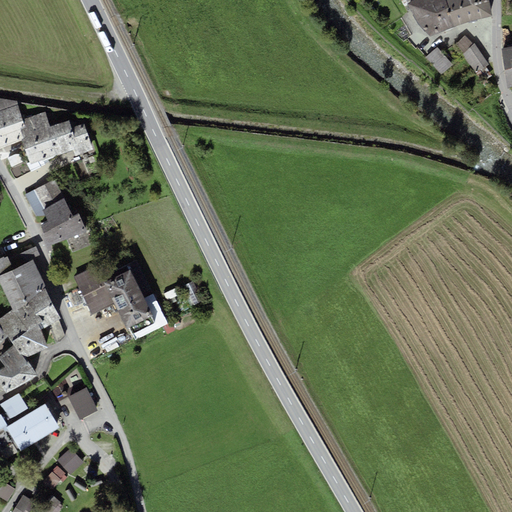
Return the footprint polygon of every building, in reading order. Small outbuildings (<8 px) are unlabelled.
[(414,0),(407,4),(431,37),(456,28),(445,0),(414,0)] [(445,0),(456,28),(493,16),(491,0),(445,0)] [(464,53),(474,44),(466,35),(456,44),(464,53)] [(490,65),(475,44),(474,44),(464,53),(463,54),(477,74),(490,65)] [(511,46),(501,49),(508,88),(511,86),(511,46)] [(438,47),(426,56),(442,75),(454,65),(438,47)] [(18,104),(0,110),(0,148),(22,140),(24,139),(20,129),(26,127),(18,104)] [(31,165),(60,155),(51,127),(46,112),(23,120),(26,127),(20,129),(24,139),(22,140),(31,165)] [(60,155),(74,151),(75,156),(94,149),(85,124),(72,128),(70,120),(51,127),(60,155)] [(43,211),(64,199),(54,179),(24,195),(36,215),(43,211)] [(43,211),(49,222),(48,222),(42,225),(47,247),(87,231),(79,213),(74,216),(64,199),(43,211)] [(0,276),(14,269),(8,257),(0,260),(0,276)] [(0,283),(13,310),(46,289),(34,259),(14,269),(0,276),(0,283)] [(114,304),(104,283),(96,267),(74,278),(92,315),(114,304)] [(153,316),(131,270),(104,283),(114,304),(126,329),(153,316)] [(13,310),(0,318),(0,324),(12,342),(39,325),(41,331),(60,320),(46,289),(13,310)] [(12,342),(0,324),(0,347),(4,354),(14,346),(12,342)] [(39,325),(12,342),(14,346),(20,355),(22,354),(26,358),(49,348),(41,331),(39,325)] [(4,354),(0,356),(0,359),(5,368),(0,370),(0,384),(6,394),(39,375),(26,358),(22,354),(20,355),(14,346),(4,354)] [(99,411),(86,388),(68,397),(80,421),(99,411)] [(12,424),(31,413),(19,393),(0,405),(12,424)] [(12,424),(7,428),(21,451),(60,427),(46,404),(31,413),(12,424)]
